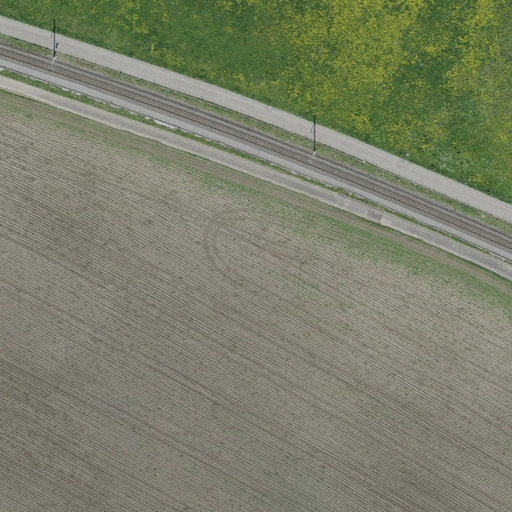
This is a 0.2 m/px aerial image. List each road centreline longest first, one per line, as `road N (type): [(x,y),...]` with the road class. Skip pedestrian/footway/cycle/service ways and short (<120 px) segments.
road 1 (track): [(511,282),(358,214),(0,89)]
road 2 (track): [(511,218),(252,113),(0,29)]
